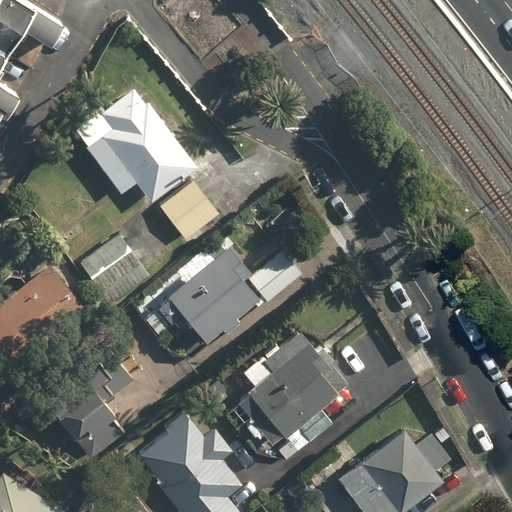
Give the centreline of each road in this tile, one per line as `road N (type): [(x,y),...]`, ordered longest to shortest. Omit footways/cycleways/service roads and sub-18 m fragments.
road 1 (residential): [(361,196),(225,105),(143,0)]
road 2 (residential): [(361,196),(436,295),(511,427)]
road 3 (residential): [(244,0),(336,134),(361,196)]
